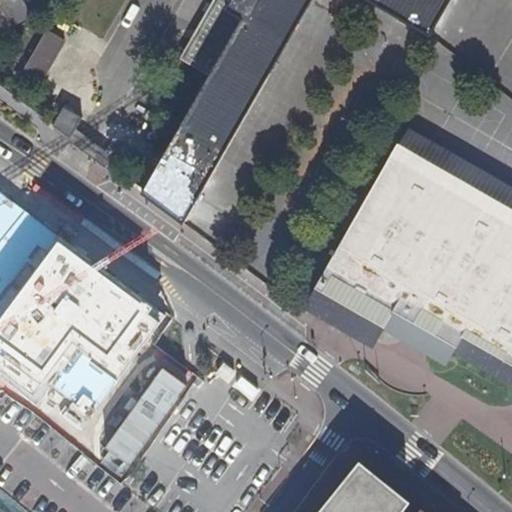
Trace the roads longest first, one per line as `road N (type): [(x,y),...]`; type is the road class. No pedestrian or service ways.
road 1 (primary): [(182,272),(165,248),(0,132)]
road 2 (primary): [(360,409),(182,272)]
road 3 (primary): [(0,166),(144,259),(182,272)]
road 4 (primary): [(487,511),(360,409)]
road 5 (residential): [(360,409),(284,511)]
